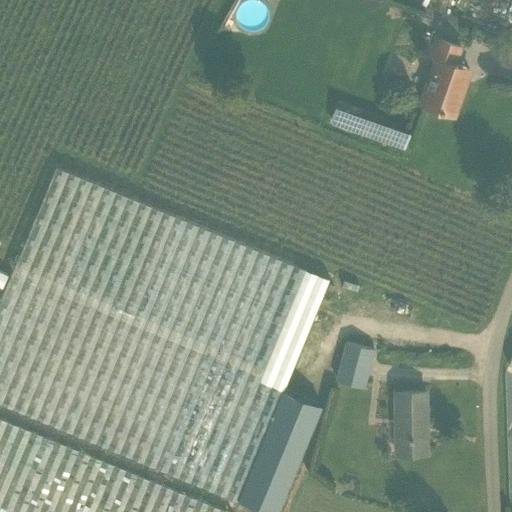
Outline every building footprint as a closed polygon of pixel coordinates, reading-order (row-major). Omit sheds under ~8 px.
[(455,63),(461,46),(436,38),(430,56),(437,58),(421,101),(454,113),(469,69),(455,63)] [(0,301),(0,401),(237,500),(284,390),(329,280),(56,166),(0,301)] [(364,386),(374,347),(347,340),(337,379),(364,386)] [(397,452),(427,452),(426,389),(396,390),(397,452)] [(284,390),(237,500),(265,511),(275,511),(320,405),(284,390)] [(0,511),(231,511),(107,461),(0,417),(0,511)]
